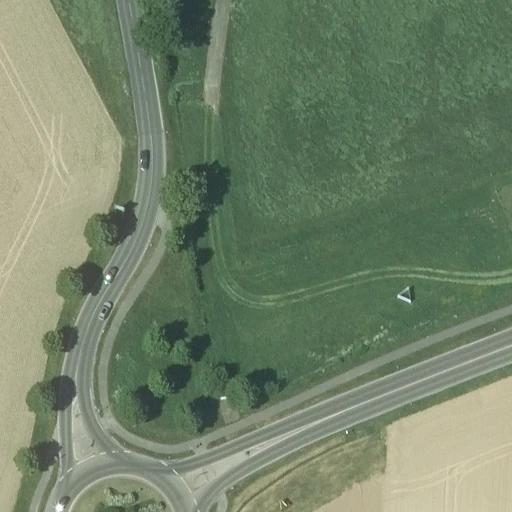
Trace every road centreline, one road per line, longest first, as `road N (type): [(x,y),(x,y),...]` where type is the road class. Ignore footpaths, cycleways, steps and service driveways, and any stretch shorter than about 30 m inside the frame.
road 1 (tertiary): [(129,0),(153,163),(144,216),(93,317),(76,373),(75,414),(89,472)]
road 2 (secondary): [(511,345),(374,391),(163,480)]
road 3 (secondary): [(188,511),(293,444),(511,349)]
